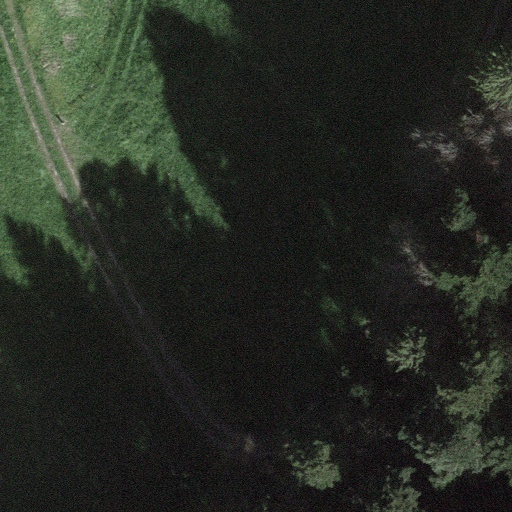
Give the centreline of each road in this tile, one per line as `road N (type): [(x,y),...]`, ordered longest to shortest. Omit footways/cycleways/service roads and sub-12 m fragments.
road 1 (track): [(511,6),(393,300),(367,343),(337,383),(286,427),(238,440),(202,418),(144,338),(67,180),(2,0)]
road 2 (track): [(337,383),(371,511)]
